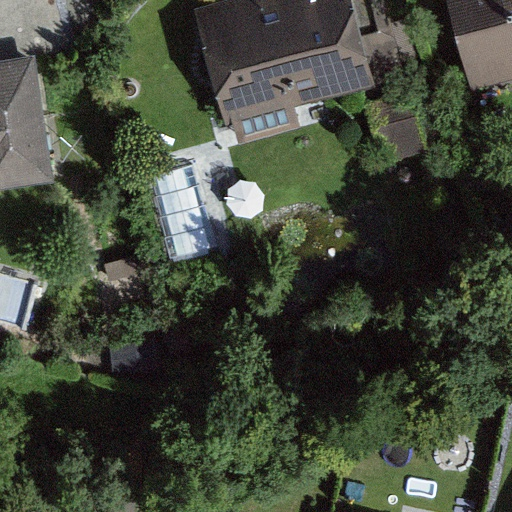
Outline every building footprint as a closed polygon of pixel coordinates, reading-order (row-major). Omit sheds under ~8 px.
[(226,0),(197,8),(229,120),(235,118),(241,141),(304,124),(298,101),(375,79),(364,41),(352,0),(226,0)] [(388,0),(352,0),(364,41),(397,33),(388,0)] [(511,0),(448,0),(473,85),(511,75),(511,0)] [(0,180),(55,171),(36,50),(0,56),(0,180)] [(414,90),(369,102),(381,145),(394,141),(398,155),(429,147),(414,90)]
